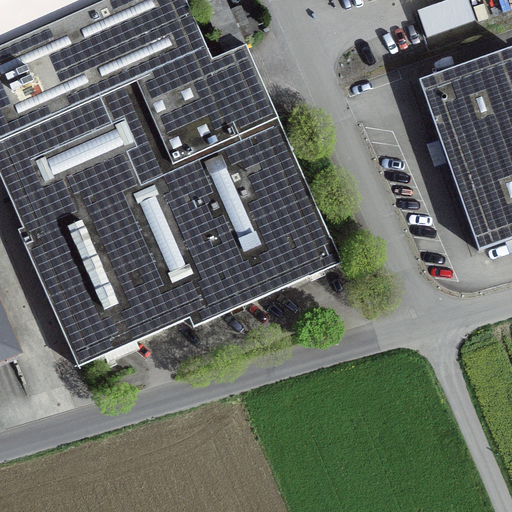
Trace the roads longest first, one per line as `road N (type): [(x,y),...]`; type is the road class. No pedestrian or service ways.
road 1 (residential): [(0,448),(429,323)]
road 2 (residential): [(288,0),(429,323)]
road 3 (track): [(505,511),(429,323)]
